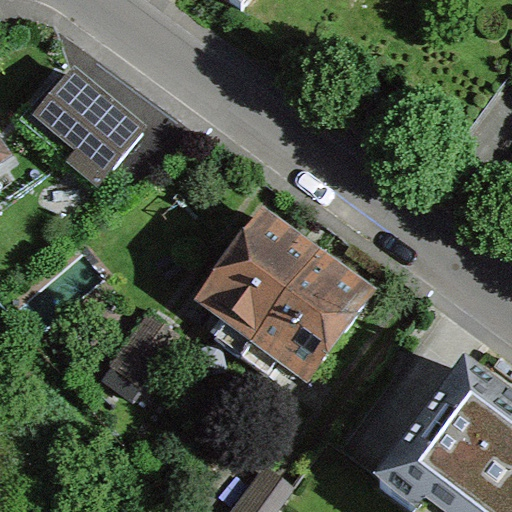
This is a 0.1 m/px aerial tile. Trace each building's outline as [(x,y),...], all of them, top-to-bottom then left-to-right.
[(62,171),(103,203),(160,130),(79,67),(32,127),(72,158),(62,171)] [(0,184),(21,170),(0,138),(0,184)] [(263,205),(193,300),(308,383),(377,288),(263,205)] [(511,511),(511,387),(469,355),(374,482),(414,511),(511,511)] [(258,474),(226,511),(274,511),(286,498),(258,474)]
